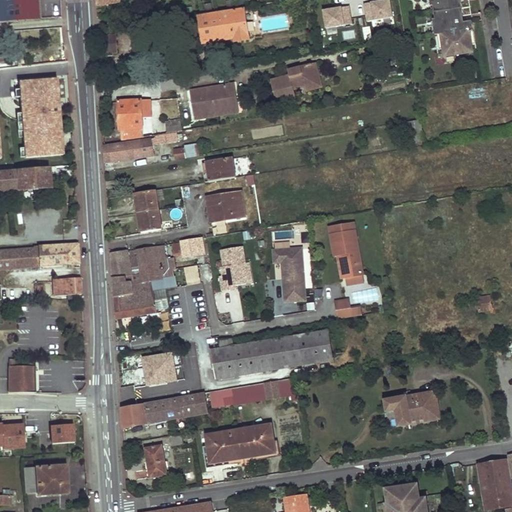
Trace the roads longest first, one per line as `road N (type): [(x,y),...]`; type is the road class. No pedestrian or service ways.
road 1 (residential): [(511,449),(110,509)]
road 2 (secondary): [(96,249),(78,0)]
road 3 (secondary): [(104,403),(96,249)]
road 4 (unclassified): [(191,197),(191,231),(96,249)]
